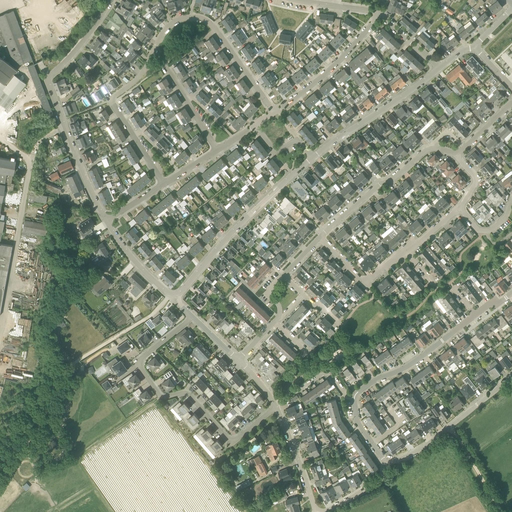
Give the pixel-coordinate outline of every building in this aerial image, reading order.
[(135,5),(127,0),(126,0),(125,2),(123,0),(120,4),(132,12),(134,9),(133,8),(135,5)] [(173,14),(178,12),(173,0),(161,0),(164,5),(167,4),(170,12),(172,11),(173,14)] [(173,0),(178,12),(181,11),(181,9),(185,8),(184,5),(186,5),(186,3),(187,3),(186,2),(185,2),(185,1),(183,1),(182,0),(173,0)] [(257,9),(259,5),(260,1),(257,0),(253,0),(251,7),(257,9)] [(403,10),(404,6),(401,5),(401,3),(401,2),(400,2),(399,2),(398,3),(397,3),(398,1),(395,0),(391,0),(389,4),(403,10)] [(482,0),(479,0),(476,5),(473,7),(475,10),(478,8),(485,3),(482,0)] [(152,8),(155,10),(152,12),(162,23),(165,19),(163,17),(165,15),(164,13),(166,12),(161,4),(159,1),(156,3),(157,5),(152,8)] [(489,7),(494,14),(503,7),(498,1),(493,5),(489,7)] [(212,15),(214,8),(200,3),(199,7),(201,7),(200,11),(212,15)] [(116,11),(118,12),(126,17),(129,13),(131,14),(132,12),(120,4),(119,7),(116,11)] [(387,10),(393,12),(394,10),(403,14),(405,10),(403,10),(389,4),(387,10)] [(468,11),(470,14),(473,14),(477,19),(475,20),(480,26),(484,22),(480,16),(478,13),(475,10),(473,7),(468,11)] [(0,103),(6,108),(25,84),(12,73),(13,73),(13,72),(17,70),(3,59),(0,56),(0,55),(1,54),(2,53),(0,51),(0,49),(3,46),(7,44),(14,63),(15,63),(18,64),(32,59),(31,59),(13,11),(0,15),(0,103)] [(152,12),(150,14),(149,13),(146,16),(148,18),(148,19),(155,26),(158,23),(159,25),(162,23),(152,12)] [(113,30),(115,27),(118,29),(123,22),(116,13),(113,17),(112,17),(106,25),(110,28),(113,30)] [(260,17),(263,23),(272,19),(270,13),(260,17)] [(316,16),(315,21),(326,23),(327,14),(321,13),(320,16),(316,16)] [(484,13),(480,16),(484,22),(489,18),(485,13),(484,13)] [(413,21),(409,18),(406,15),(400,21),(406,28),(411,23),(413,21)] [(229,16),(222,21),(225,26),(233,21),(229,16)] [(352,21),(346,17),(342,24),(347,28),(352,21)] [(275,25),(272,19),(263,23),(265,29),(275,25)] [(307,20),(303,25),(311,32),(315,27),(307,20)] [(225,26),(229,31),(236,26),(233,21),(225,26)] [(347,28),(352,31),(357,24),(352,21),(347,28)] [(466,29),(469,34),(476,29),(472,24),(470,21),(463,26),(466,29)] [(141,26),(142,27),(141,30),(152,38),(154,36),(152,34),(155,31),(147,25),(144,23),(141,26)] [(406,28),(413,34),(418,29),(411,23),(406,28)] [(277,31),(275,25),(265,29),(268,35),(277,31)] [(307,37),(311,32),(303,25),(299,30),(307,37)] [(120,40),(126,32),(128,30),(129,28),(126,26),(118,38),(120,40)] [(382,28),(377,34),(379,37),(377,39),(379,41),(381,39),(387,32),(382,28)] [(459,34),(463,39),(469,34),(466,29),(459,34)] [(141,30),(139,32),(137,31),(136,33),(136,36),(145,42),(146,40),(149,42),(152,38),(141,30)] [(239,30),(232,35),(235,40),(243,35),(239,30)] [(307,37),(299,30),(295,35),(303,42),(307,37)] [(102,31),(99,36),(104,39),(107,41),(110,37),(120,45),(120,40),(118,38),(117,39),(109,33),(107,35),(102,31)] [(421,33),(417,37),(424,43),(428,39),(431,36),(425,31),(422,32),(422,33),(421,33)] [(386,43),(392,37),(387,32),(381,39),(386,43)] [(341,43),(346,39),(339,33),(335,37),(341,43)] [(246,40),(243,35),(235,40),(239,45),(246,40)] [(328,42),(324,39),(320,35),(318,37),(326,44),(328,42)] [(203,40),(196,45),(198,47),(204,43),(208,48),(216,42),(213,37),(205,43),(203,40)] [(330,42),(337,48),(341,43),(335,37),(330,42)] [(397,41),(392,37),(386,43),(391,47),(397,41)] [(454,46),(459,42),(455,37),(450,41),(454,46)] [(102,48),(105,44),(107,45),(109,43),(107,41),(104,39),(102,41),(97,38),(94,42),(102,48)] [(431,50),(435,45),(428,39),(424,43),(431,50)] [(138,50),(142,46),(135,40),(131,44),(138,50)] [(392,60),(396,55),(394,53),(401,45),(397,41),(391,47),(388,50),(393,54),(390,58),(392,60)] [(450,41),(445,45),(449,50),(454,46),(450,41)] [(98,57),(101,53),(104,49),(102,48),(94,42),(91,47),(96,50),(94,53),(98,57)] [(213,51),(220,47),(216,42),(208,48),(210,52),(206,55),(208,58),(213,55),(211,52),(213,51)] [(138,50),(131,44),(128,47),(129,49),(127,51),(128,51),(137,60),(140,56),(136,52),(138,50)] [(249,44),(242,49),(245,54),(253,49),(249,44)] [(311,46),(310,45),(308,46),(308,47),(310,49),(315,54),(317,53),(316,52),(316,51),(314,49),(311,46)] [(329,56),(334,52),(328,45),(323,50),(329,56)] [(368,58),(373,54),(368,47),(363,52),(368,58)] [(245,54),(249,59),(256,54),(253,49),(245,54)] [(404,60),(405,60),(410,54),(406,49),(398,58),(402,63),(404,60)] [(323,50),(318,54),(325,61),(329,56),(323,50)] [(137,60),(128,51),(124,54),(125,55),(122,57),(127,62),(129,59),(133,63),(137,60)] [(220,61),(226,56),(223,51),(216,55),(217,56),(214,58),(217,62),(220,61)] [(372,68),(368,63),(371,61),(368,58),(363,52),(358,56),(369,69),(372,68)] [(409,64),(415,58),(410,54),(405,60),(409,64)] [(84,55),(78,61),(86,68),(89,64),(91,67),(97,61),(90,55),(87,58),(84,55)] [(226,56),(220,61),(223,66),(230,61),(226,56)] [(361,69),(363,67),(367,71),(369,69),(358,56),(353,60),(361,69)] [(125,64),(127,62),(122,57),(121,59),(120,59),(116,62),(119,65),(126,71),(130,67),(125,64)] [(186,67),(183,62),(187,59),(186,57),(181,60),(182,62),(174,67),(177,73),(186,67)] [(316,68),(321,64),(315,57),(310,61),(316,68)] [(483,70),(483,69),(472,57),(467,62),(468,64),(465,66),(477,80),(485,72),(483,70)] [(259,58),(251,63),(255,68),(262,63),(259,58)] [(420,62),(415,58),(409,64),(414,68),(420,62)] [(356,73),(361,69),(353,60),(348,64),(356,73)] [(305,65),(311,72),(316,68),(310,61),(305,65)] [(414,68),(419,73),(424,67),(420,62),(414,68)] [(34,63),(26,66),(44,115),(51,113),(34,63)] [(255,68),(259,73),(266,68),(262,63),(255,68)] [(116,68),(114,67),(112,65),(110,67),(111,68),(116,73),(118,71),(122,75),(126,71),(119,65),(116,68)] [(236,70),(233,65),(226,70),(224,71),(223,72),(224,73),(227,77),(236,70)] [(459,76),(466,85),(468,87),(471,85),(469,83),(471,80),(474,83),(477,80),(474,76),(471,79),(459,65),(446,76),(451,82),(459,76)] [(83,75),(81,71),(78,67),(74,69),(79,77),(83,75)] [(177,73),(180,78),(182,80),(190,75),(195,71),(197,70),(196,68),(192,70),(191,69),(190,68),(188,69),(186,67),(177,73)] [(302,68),(301,69),(297,72),(302,79),(307,75),(302,68)] [(352,77),(351,77),(344,68),(339,72),(347,81),(351,78),(352,77)] [(233,80),(240,75),(236,70),(227,77),(230,82),(227,84),(228,87),(233,83),(232,81),(233,80)] [(193,83),(191,81),(195,78),(193,76),(197,74),(195,71),(190,75),(192,77),(190,78),(183,82),(186,87),(193,83)] [(269,72),(261,77),(265,82),(272,77),(269,72)] [(292,77),(297,83),(302,79),(297,72),(292,77)] [(334,77),(340,83),(342,81),(345,84),(348,82),(347,81),(339,72),(334,77)] [(380,72),(377,74),(383,82),(386,79),(382,74),(380,72)] [(361,84),(363,82),(364,82),(368,79),(365,75),(362,77),(361,79),(360,78),(360,77),(356,73),(354,75),(361,84)] [(372,76),(373,77),(374,76),(381,84),(383,82),(377,74),(376,73),(374,75),(374,74),(372,76)] [(401,87),(406,83),(401,77),(399,74),(396,76),(393,78),(401,87)] [(361,84),(354,75),(351,77),(352,77),(351,78),(351,79),(353,78),(359,86),(361,84)] [(119,84),(120,85),(114,76),(111,78),(110,77),(109,77),(108,78),(107,79),(107,80),(108,81),(102,84),(107,92),(110,91),(113,89),(117,87),(116,86),(119,84)] [(265,82),(269,87),(276,82),(272,77),(265,82)] [(166,78),(159,83),(162,88),(169,84),(166,78)] [(393,78),(391,81),(388,83),(391,86),(390,86),(395,91),(401,87),(393,78)] [(65,79),(53,83),(55,88),(62,86),(63,86),(67,85),(65,79)] [(235,85),(234,85),(238,90),(246,84),(243,79),(235,85)] [(288,79),(288,80),(283,83),(288,90),(293,86),(288,79)] [(205,87),(210,82),(208,80),(205,83),(201,87),(203,89),(201,90),(196,96),(200,100),(206,95),(208,93),(209,92),(205,87)] [(442,95),(445,93),(449,88),(442,80),(439,82),(438,81),(438,80),(433,85),(442,95)] [(334,87),(329,81),(324,85),(329,91),(334,87)] [(55,88),(58,95),(70,91),(70,92),(73,96),(81,90),(78,86),(73,90),(70,83),(67,85),(63,86),(62,86),(55,88)] [(196,88),(193,83),(186,87),(190,92),(196,88)] [(278,87),(283,94),(288,90),(283,83),(278,87)] [(100,88),(97,90),(97,89),(96,89),(95,89),(94,89),(94,91),(94,92),(91,94),(96,102),(96,101),(99,100),(103,98),(106,96),(105,94),(107,92),(102,84),(99,86),(100,88)] [(165,94),(173,89),(169,84),(162,88),(165,94)] [(238,90),(242,95),(243,94),(250,89),(246,84),(238,90)] [(384,97),(390,93),(385,87),(382,84),(377,89),(384,97)] [(507,89),(502,84),(492,92),(501,102),(503,100),(503,99),(505,97),(502,94),(504,92),(507,89)] [(324,85),(320,89),(325,95),(329,91),(324,85)] [(462,92),(456,85),(452,88),(458,96),(462,92)] [(134,95),(141,91),(138,87),(132,91),(133,93),(134,95)] [(437,98),(427,87),(420,94),(425,100),(427,98),(431,103),(437,98)] [(377,89),(372,93),(375,96),(379,102),(384,97),(377,89)] [(492,101),(496,105),(498,103),(499,104),(501,102),(492,92),(488,97),(486,99),(490,104),(492,101)] [(165,97),(159,100),(161,103),(166,100),(169,105),(171,103),(179,99),(175,93),(166,99),(165,97)] [(319,99),(314,93),(309,97),(314,103),(319,99)] [(129,98),(128,95),(122,99),(124,101),(121,103),(125,108),(132,104),(128,98),(129,98)] [(210,99),(206,95),(200,100),(205,105),(210,99)] [(242,95),(241,95),(237,99),(236,98),(234,100),(231,95),(228,97),(231,100),(231,101),(233,104),(236,102),(238,100),(238,101),(243,97),(242,95)] [(368,108),(373,103),(368,98),(366,95),(361,99),(363,102),(368,108)] [(344,98),(351,106),(353,104),(348,99),(346,96),(344,98)] [(489,111),(491,110),(488,106),(490,104),(486,99),(483,96),(481,98),(482,100),(478,104),(488,114),(490,112),(489,111)] [(309,97),(304,101),(310,107),(314,103),(309,97)] [(413,112),(415,109),(416,110),(422,104),(416,97),(410,103),(412,106),(410,108),(413,112)] [(208,108),(213,113),(220,105),(223,102),(218,98),(215,101),(208,108)] [(250,105),(248,107),(254,112),(258,108),(252,103),(249,98),(247,100),(250,105)] [(437,101),(444,108),(447,105),(441,98),(437,101)] [(175,109),(182,104),(179,99),(171,103),(175,109)] [(358,107),(363,112),(368,108),(363,102),(361,99),(359,101),(358,102),(356,103),(358,106),(358,107)] [(224,110),(226,111),(230,107),(233,104),(231,101),(223,109),(224,110)] [(77,110),(75,106),(71,108),(69,104),(62,106),(66,115),(75,111),(77,110)] [(125,108),(128,114),(135,109),(132,104),(125,108)] [(333,110),(336,114),(339,113),(335,109),(337,107),(334,104),(330,107),(332,109),(333,110)] [(480,115),(483,118),(485,116),(485,117),(488,114),(478,104),(475,107),(475,109),(472,111),(478,117),(480,115)] [(220,105),(213,113),(217,117),(224,110),(223,109),(220,105)] [(397,111),(396,112),(404,121),(412,113),(406,106),(403,108),(402,107),(399,109),(399,108),(396,111),(397,111)] [(248,107),(244,111),(250,117),(254,112),(248,107)] [(103,120),(106,119),(109,116),(105,110),(103,111),(102,108),(100,109),(102,112),(99,114),(103,120)] [(178,120),(181,118),(188,114),(185,108),(178,113),(176,115),(175,115),(178,120)] [(352,118),(357,114),(352,108),(347,112),(352,118)] [(291,121),(297,116),(293,111),(287,116),(291,121)] [(342,116),(344,118),(347,122),(352,118),(347,112),(342,116)] [(138,113),(131,118),(134,123),(141,119),(138,113)] [(454,117),(451,119),(448,123),(450,126),(449,127),(450,128),(460,119),(460,118),(455,113),(452,116),(454,117)] [(184,123),(191,119),(188,114),(181,118),(184,123)] [(386,119),(387,120),(393,127),(398,122),(400,124),(402,122),(398,118),(396,119),(392,114),(390,115),(389,116),(388,116),(388,117),(386,119)] [(152,124),(153,125),(160,117),(158,115),(155,117),(153,119),(150,122),(152,124)] [(236,120),(242,125),(246,121),(241,115),(236,120)] [(84,121),(79,123),(76,116),(70,118),(72,124),(71,124),(72,129),(86,124),(84,121)] [(295,126),(301,121),(297,116),(291,121),(295,126)] [(441,127),(434,120),(436,118),(434,116),(431,118),(432,118),(428,122),(430,125),(438,132),(439,131),(438,130),(441,127)] [(242,125),(236,120),(234,122),(230,118),(228,120),(232,124),(238,129),(242,125)] [(335,128),(340,124),(335,118),(330,122),(335,128)] [(134,123),(138,128),(144,124),(141,119),(134,123)] [(325,126),(330,132),(335,128),(330,122),(328,119),(323,123),(326,126),(325,126)] [(453,128),(455,131),(464,122),(460,119),(450,128),(451,129),(453,128)] [(391,128),(386,123),(384,126),(380,121),(374,126),(381,134),(384,131),(385,133),(391,128)] [(109,126),(112,132),(119,127),(116,122),(109,126)] [(465,129),(465,128),(468,125),(466,124),(465,122),(464,122),(455,131),(458,133),(456,134),(458,136),(465,129)] [(509,128),(505,123),(501,127),(507,134),(511,131),(511,132),(511,126),(509,128)] [(72,129),(75,135),(82,132),(82,130),(87,127),(86,124),(72,129)] [(189,124),(185,127),(182,129),(184,132),(191,128),(189,124)] [(149,136),(157,127),(155,125),(152,128),(150,126),(148,128),(144,131),(149,136)] [(436,134),(438,132),(430,125),(427,129),(433,135),(435,132),(436,134)] [(305,126),(299,131),(303,135),(309,130),(305,126)] [(116,137),(123,133),(119,127),(112,132),(116,137)] [(155,138),(159,135),(157,133),(160,130),(157,127),(149,136),(153,140),(155,138)] [(501,127),(497,131),(501,135),(499,138),(503,142),(505,140),(504,138),(507,134),(501,127)] [(383,140),(374,130),(371,132),(369,129),(363,134),(365,137),(367,139),(370,142),(375,137),(380,142),(382,144),(384,142),(383,140)] [(425,139),(427,137),(430,140),(431,139),(430,137),(433,135),(427,129),(420,135),(425,139)] [(463,139),(469,133),(465,129),(458,136),(459,137),(460,136),(463,139)] [(313,135),(309,130),(303,135),(307,140),(313,135)] [(420,136),(415,130),(413,132),(414,134),(410,137),(416,145),(420,141),(418,138),(420,136)] [(119,143),(127,139),(123,133),(116,137),(119,143)] [(87,137),(86,134),(83,135),(83,136),(76,139),(80,147),(92,142),(89,136),(87,137)] [(169,140),(167,138),(163,134),(163,135),(157,140),(159,142),(157,144),(161,149),(169,140)] [(311,145),(317,140),(313,135),(307,140),(311,145)] [(496,140),(492,135),(488,139),(495,146),(498,149),(504,143),(503,142),(499,138),(496,140)] [(369,144),(364,138),(361,140),(358,136),(352,141),(357,148),(360,145),(363,149),(369,144)] [(408,144),(412,148),(413,148),(416,146),(415,145),(416,145),(410,137),(406,141),(404,139),(402,141),(406,146),(408,144)] [(193,143),(199,149),(204,145),(200,141),(198,139),(193,143)] [(257,139),(251,144),(255,149),(261,144),(257,139)] [(488,139),(484,143),(488,147),(486,149),(490,154),(494,158),(497,155),(493,151),(495,150),(493,148),(495,146),(488,139)] [(161,149),(165,153),(168,151),(169,153),(171,151),(174,148),(173,146),(174,145),(169,140),(161,149)] [(407,153),(407,152),(404,148),(406,146),(402,141),(400,143),(401,145),(397,149),(403,156),(404,155),(404,156),(407,153)] [(189,147),(194,153),(199,149),(193,143),(189,147)] [(133,149),(130,144),(123,148),(125,150),(123,152),(124,155),(127,153),(133,149)] [(256,156),(265,149),(261,144),(255,149),(252,151),(256,156)] [(67,153),(64,145),(59,147),(51,150),(52,153),(57,152),(59,156),(67,153)] [(351,151),(347,146),(343,149),(341,147),(336,151),(343,159),(348,154),(351,151)] [(395,155),(399,160),(403,156),(397,149),(394,146),(388,151),(389,153),(393,157),(395,155)] [(480,154),(476,150),(474,147),(470,151),(472,153),(468,157),(470,159),(469,160),(471,162),(480,154)] [(127,153),(130,159),(137,155),(133,149),(127,153)] [(185,160),(190,156),(185,150),(182,152),(180,149),(177,151),(180,154),(185,160)] [(242,155),(237,149),(232,153),(237,159),(242,155)] [(260,156),(262,159),(268,154),(265,149),(256,156),(258,159),(260,156)] [(85,160),(88,159),(89,162),(96,159),(98,158),(97,155),(95,155),(93,150),(82,154),(85,160)] [(232,153),(227,157),(232,163),(237,159),(232,153)] [(394,164),(394,163),(391,159),(393,157),(389,153),(387,155),(388,156),(384,160),(390,167),(391,167),(394,164)] [(180,154),(175,158),(180,164),(185,160),(180,154)] [(481,164),(486,160),(480,154),(471,162),(472,164),(473,163),(476,165),(479,162),(481,164)] [(134,168),(139,165),(137,162),(140,160),(137,155),(130,159),(133,164),(132,165),(134,168)] [(337,168),(343,163),(339,158),(337,156),(334,159),(331,155),(325,160),(333,169),(336,166),(337,168)] [(427,158),(428,160),(432,165),(433,164),(435,167),(438,164),(440,162),(438,160),(441,157),(438,155),(438,156),(437,157),(435,155),(433,156),(431,155),(427,158)] [(0,311),(12,246),(0,243),(0,242),(4,221),(0,220),(0,209),(4,190),(13,192),(14,184),(11,183),(15,160),(0,157),(0,311)] [(226,164),(221,158),(216,162),(221,168),(226,164)] [(272,159),(266,163),(270,168),(276,163),(272,159)] [(486,160),(481,164),(480,165),(482,167),(481,168),(483,171),(482,172),(483,173),(493,165),(489,161),(488,161),(486,159),(486,160)] [(386,171),(390,167),(384,160),(380,163),(378,162),(376,164),(380,169),(382,167),(386,171)] [(438,164),(444,171),(453,163),(450,161),(450,162),(449,163),(447,161),(445,162),(443,160),(440,162),(438,164)] [(57,166),(60,174),(73,168),(70,161),(57,166)] [(366,166),(371,172),(373,170),(376,173),(377,173),(380,171),(380,170),(381,169),(380,169),(376,164),(373,161),(366,166)] [(212,166),(217,172),(221,168),(216,162),(212,166)] [(270,168),(274,173),(280,168),(276,163),(270,168)] [(453,163),(444,171),(449,178),(455,173),(452,171),(454,169),(452,167),(453,166),(454,166),(453,163)] [(320,164),(314,169),(320,177),(324,173),(327,175),(331,171),(327,166),(324,169),(320,164)] [(491,178),(493,176),(496,173),(498,171),(493,165),(483,173),(485,175),(486,174),(488,177),(489,175),(491,178)] [(99,166),(96,167),(89,170),(91,176),(99,173),(101,172),(99,166)] [(207,170),(212,176),(217,172),(212,166),(207,170)] [(368,175),(363,168),(356,174),(358,176),(364,183),(365,183),(368,181),(368,180),(369,180),(365,176),(367,174),(368,175)] [(417,169),(414,172),(421,180),(425,176),(426,178),(429,176),(423,169),(421,171),(419,169),(417,170),(417,169)] [(207,170),(202,174),(207,181),(212,176),(207,170)] [(136,172),(135,173),(138,177),(135,179),(137,181),(142,187),(147,183),(142,178),(137,172),(136,172)] [(414,180),(412,182),(416,187),(417,189),(419,188),(419,186),(423,182),(421,180),(414,172),(411,174),(412,175),(410,176),(414,180)] [(76,173),(68,177),(65,178),(68,185),(69,184),(76,198),(85,194),(76,173)] [(101,179),(101,177),(99,173),(91,176),(94,182),(101,179)] [(151,179),(146,173),(142,178),(147,183),(151,179)] [(311,188),(320,180),(315,174),(313,176),(312,175),(311,176),(308,173),(302,178),(311,188)] [(455,173),(449,178),(447,180),(453,187),(455,185),(465,177),(462,175),(461,175),(462,175),(460,177),(458,174),(457,176),(455,173)] [(244,182),(247,186),(250,184),(246,180),(245,179),(242,175),(240,177),(242,180),(244,182)] [(201,182),(196,176),(191,180),(196,186),(201,182)] [(263,186),(268,182),(263,176),(258,180),(263,186)] [(357,183),(360,187),(364,183),(358,176),(354,180),(353,178),(350,180),(354,185),(357,183)] [(505,176),(501,180),(498,182),(503,188),(504,189),(506,187),(507,188),(510,187),(511,188),(511,186),(511,185),(507,178),(505,176)] [(465,177),(455,185),(461,191),(466,187),(464,184),(466,183),(464,181),(465,179),(466,180),(465,177)] [(94,182),(97,187),(104,184),(102,181),(101,179),(94,182)] [(186,184),(191,190),(196,186),(191,180),(186,184)] [(253,184),(258,190),(263,186),(258,180),(253,184)] [(306,196),(309,193),(305,189),(307,187),(303,183),(301,185),(297,180),(290,186),(302,199),(303,199),(304,199),(306,197),(306,196)] [(351,195),(356,191),(352,187),(354,185),(350,180),(348,182),(347,181),(343,184),(345,187),(351,195)] [(416,187),(412,182),(409,184),(406,180),(404,181),(401,183),(410,194),(414,190),(413,189),(416,187)] [(142,187),(137,181),(132,185),(137,191),(142,187)] [(43,182),(43,188),(59,194),(61,188),(58,187),(48,183),(47,184),(43,182)] [(498,182),(496,183),(499,187),(496,190),(492,185),(488,188),(494,196),(503,188),(498,182)] [(401,192),(399,193),(403,198),(405,196),(406,198),(411,194),(410,194),(401,183),(398,185),(399,186),(397,187),(401,192)] [(182,188),(187,194),(191,190),(186,184),(182,188)] [(124,190),(128,194),(130,193),(132,195),(137,191),(132,185),(127,189),(126,187),(124,189),(125,190),(124,190)] [(255,196),(248,187),(243,191),(246,194),(250,200),(255,196)] [(344,194),(347,198),(348,198),(351,196),(351,195),(345,187),(341,191),(340,189),(337,191),(341,196),(344,194)] [(99,193),(101,199),(112,194),(109,188),(99,193)] [(182,188),(177,192),(182,197),(187,194),(182,188)] [(494,196),(488,188),(484,191),(488,197),(485,199),(487,202),(494,196)] [(494,196),(501,203),(505,200),(500,195),(505,191),(504,189),(503,188),(494,196)] [(342,203),(343,202),(339,198),(341,196),(337,191),(335,193),(334,192),(330,196),(338,206),(339,205),(339,206),(342,203)] [(401,201),(400,200),(403,198),(399,193),(396,195),(393,191),(391,193),(391,192),(388,194),(395,202),(397,205),(401,201)] [(439,201),(446,209),(448,206),(448,205),(449,204),(446,200),(448,198),(444,193),(443,194),(442,192),(439,196),(441,199),(439,201)] [(176,199),(171,193),(166,197),(171,203),(176,199)] [(46,203),(47,196),(35,194),(34,196),(29,195),(28,201),(33,202),(33,201),(46,203)] [(104,204),(111,201),(114,200),(112,194),(101,199),(104,204)] [(250,200),(246,194),(241,198),(246,204),(250,200)] [(388,203),(386,205),(389,209),(390,209),(392,207),(391,206),(395,202),(388,194),(385,197),(386,197),(384,199),(388,203)] [(331,205),(334,210),(338,206),(330,196),(326,200),(327,201),(324,203),(328,207),(331,205)] [(490,205),(489,204),(492,202),(497,207),(501,203),(494,196),(487,202),(489,205),(490,205)] [(171,203),(166,197),(161,201),(168,209),(171,207),(173,211),(176,209),(171,203)] [(292,210),(295,206),(285,197),(282,200),(283,201),(280,204),(281,205),(279,207),(284,211),(286,209),(285,208),(288,205),(292,210)] [(236,201),(236,202),(233,199),(229,202),(230,203),(231,205),(236,211),(241,207),(236,201)] [(484,205),(480,200),(476,203),(482,211),(489,205),(487,202),(484,205)] [(161,211),(163,213),(166,217),(168,215),(165,212),(168,209),(161,201),(157,205),(161,211)] [(389,209),(386,205),(385,204),(383,206),(380,203),(378,201),(374,205),(376,207),(380,212),(381,213),(385,209),(387,211),(389,209)] [(443,211),(446,209),(439,201),(435,204),(433,203),(431,205),(435,209),(437,207),(441,211),(442,210),(443,211)] [(329,214),(330,213),(326,209),(328,207),(324,203),(322,205),(323,206),(319,210),(326,217),(326,218),(330,215),(329,214)] [(424,209),(424,210),(433,220),(435,217),(436,215),(433,211),(435,209),(431,205),(430,203),(427,205),(428,206),(424,209)] [(482,211),(476,203),(472,207),(476,212),(472,215),(475,217),(482,211)] [(380,212),(376,207),(374,209),(372,207),(370,204),(365,208),(372,216),(376,212),(378,214),(380,212)] [(157,215),(161,211),(157,205),(152,209),(157,215)] [(231,205),(226,209),(232,215),(236,211),(231,205)] [(482,211),(489,219),(493,215),(488,210),(492,207),(490,205),(489,205),(482,211)] [(288,215),(284,211),(279,207),(276,210),(277,211),(272,216),(277,222),(279,223),(284,218),(288,215)] [(372,216),(365,208),(361,212),(363,214),(365,216),(363,218),(367,223),(369,221),(368,219),(372,216)] [(150,215),(145,209),(140,213),(145,219),(150,215)] [(314,212),(311,214),(316,220),(316,218),(318,217),(321,221),(326,217),(319,210),(315,213),(314,212)] [(418,216),(422,221),(424,219),(428,223),(429,221),(430,222),(433,220),(424,210),(420,214),(418,216)] [(485,222),(489,219),(482,211),(475,217),(477,220),(480,217),(485,222)] [(229,221),(224,214),(222,212),(217,216),(224,225),(229,221)] [(140,213),(135,217),(140,223),(145,219),(140,213)] [(268,229),(273,224),(274,225),(277,222),(272,216),(268,213),(265,216),(266,217),(263,220),(261,222),(265,227),(268,229)] [(210,217),(207,219),(211,223),(213,221),(214,222),(219,229),(224,225),(217,216),(217,215),(212,219),(210,217)] [(368,224),(367,223),(363,218),(361,220),(359,218),(357,215),(352,219),(359,227),(362,230),(368,224)] [(417,219),(413,223),(420,231),(422,229),(422,228),(423,227),(420,223),(422,221),(418,216),(416,218),(417,219)] [(94,226),(90,219),(79,225),(82,230),(79,232),(83,237),(92,231),(90,228),(94,226)] [(352,227),(350,229),(354,234),(357,232),(355,231),(359,227),(352,219),(348,223),(350,225),(352,227)] [(24,220),(22,231),(47,236),(49,225),(24,220)] [(411,221),(407,224),(404,220),(401,223),(405,227),(409,232),(411,230),(415,234),(416,233),(417,233),(420,231),(413,223),(411,221)] [(469,227),(465,222),(463,224),(460,220),(458,221),(455,224),(462,231),(466,228),(467,229),(469,227)] [(261,232),(265,227),(261,222),(259,224),(256,227),(255,227),(252,230),(261,239),(264,235),(261,232)] [(311,226),(307,222),(305,224),(304,222),(300,226),(309,234),(312,230),(309,228),(311,226)] [(408,235),(404,231),(403,229),(405,227),(401,223),(400,224),(394,229),(398,233),(404,240),(408,235)] [(464,234),(462,231),(455,224),(452,226),(451,228),(455,232),(452,234),(456,238),(458,240),(460,238),(464,234)] [(296,230),(305,238),(309,234),(300,226),(296,230)] [(340,230),(346,238),(348,240),(354,234),(350,229),(348,231),(346,229),(344,227),(340,230)] [(211,238),(216,234),(211,228),(206,232),(211,238)] [(136,233),(132,229),(126,234),(130,238),(136,233)] [(292,234),(294,235),(292,237),(296,242),(298,239),(301,242),(305,238),(296,230),(292,234)] [(344,243),(342,242),(346,238),(340,230),(335,234),(337,236),(339,239),(337,241),(341,245),(344,243)] [(393,230),(388,234),(397,244),(398,245),(404,240),(398,233),(396,234),(393,230)] [(253,235),(249,231),(245,234),(244,233),(240,237),(242,238),(246,242),(246,243),(250,239),(253,235)] [(202,236),(207,242),(211,238),(206,232),(202,236)] [(455,241),(454,240),(456,238),(452,234),(450,236),(447,232),(445,233),(442,235),(451,245),(455,241)] [(130,238),(134,243),(140,238),(136,233),(130,238)] [(397,244),(388,234),(384,238),(385,239),(383,241),(387,246),(389,244),(393,248),(397,244)] [(442,243),(439,245),(443,250),(446,247),(447,249),(451,245),(442,235),(439,237),(440,238),(438,239),(442,243)] [(292,237),(291,238),(290,236),(284,242),(293,250),(297,246),(294,244),(296,242),(292,237)] [(195,242),(192,238),(189,239),(192,243),(194,245),(199,251),(204,247),(199,241),(198,240),(195,242)] [(246,249),(243,246),(244,245),(243,244),(246,242),(242,238),(236,244),(235,242),(231,246),(237,253),(240,250),(243,253),(246,249)] [(381,245),(377,248),(384,256),(386,253),(388,252),(384,248),(387,246),(383,241),(381,239),(378,241),(381,245)] [(144,242),(138,248),(142,252),(148,247),(144,242)] [(289,254),(293,250),(284,242),(278,248),(280,250),(285,254),(287,252),(289,254)] [(103,258),(104,257),(107,255),(107,256),(108,255),(109,254),(104,247),(105,247),(102,243),(94,248),(97,252),(98,251),(103,258)] [(194,245),(189,249),(194,255),(199,251),(194,245)] [(149,255),(152,252),(150,250),(152,248),(150,246),(148,247),(142,252),(146,257),(149,255)] [(375,246),(371,249),(370,248),(368,250),(374,257),(376,255),(379,259),(381,258),(384,256),(377,248),(375,246)] [(432,251),(428,247),(419,255),(423,259),(432,251)] [(314,256),(313,258),(317,262),(319,259),(326,252),(322,249),(318,252),(316,250),(312,254),(314,256)] [(225,252),(221,256),(228,262),(232,266),(235,263),(231,259),(232,258),(235,255),(230,250),(227,254),(225,252)] [(275,256),(281,262),(285,258),(283,256),(285,254),(280,250),(278,252),(279,252),(275,256)] [(371,259),(374,257),(368,250),(365,252),(368,256),(364,260),(371,267),(374,265),(373,264),(375,263),(371,259)] [(427,264),(436,256),(432,251),(423,259),(427,264)] [(324,266),(328,262),(326,260),(330,256),(326,252),(319,259),(322,261),(321,262),(324,266)] [(186,255),(183,257),(181,259),(186,265),(191,261),(186,255)] [(156,256),(152,259),(149,261),(153,266),(160,260),(156,256)] [(268,262),(275,267),(277,265),(278,266),(281,262),(275,256),(272,260),(271,259),(268,262)] [(431,268),(440,260),(436,256),(427,264),(431,268)] [(186,265),(181,259),(181,258),(176,262),(182,269),(186,265)] [(443,258),(440,260),(431,268),(435,273),(436,272),(445,264),(446,262),(443,258)] [(153,266),(158,271),(164,265),(160,260),(153,266)] [(334,269),(338,264),(334,260),(330,264),(328,262),(324,266),(323,268),(325,270),(326,269),(328,270),(331,267),(334,269)] [(357,260),(355,262),(361,268),(363,267),(366,270),(368,269),(368,270),(371,267),(364,260),(360,263),(357,260)] [(227,266),(222,261),(219,265),(218,263),(214,267),(220,273),(224,277),(228,273),(224,269),(225,269),(224,269),(227,266)] [(268,272),(271,268),(266,262),(263,265),(261,263),(260,264),(259,265),(262,267),(262,266),(268,272)] [(406,263),(396,271),(400,275),(410,267),(406,263)] [(256,268),(264,276),(268,272),(262,266),(262,267),(259,265),(259,264),(257,267),(256,268)] [(333,275),(336,278),(338,276),(336,274),(342,268),(338,264),(334,269),(336,271),(333,275)] [(446,275),(451,271),(445,264),(436,272),(439,277),(444,272),(446,275)] [(307,272),(303,269),(301,266),(296,272),(298,274),(294,278),(298,282),(307,272)] [(400,275),(404,280),(413,272),(410,267),(400,275)] [(256,268),(252,272),(254,274),(260,280),(264,276),(256,268)] [(167,270),(162,276),(166,280),(172,274),(167,270)] [(208,273),(205,277),(211,283),(215,279),(218,276),(213,271),(210,274),(208,273)] [(298,282),(302,285),(306,282),(308,284),(313,278),(310,276),(307,272),(298,282)] [(413,272),(404,280),(408,284),(417,276),(413,272)] [(147,285),(134,273),(129,280),(135,286),(130,292),(136,297),(142,291),(147,285)] [(348,277),(344,273),(340,278),(338,276),(336,278),(335,280),(337,281),(340,285),(342,283),(348,277)] [(171,284),(176,279),(177,278),(172,274),(166,280),(171,284)] [(254,274),(252,277),(250,275),(248,276),(256,284),(260,280),(254,274)] [(469,275),(464,279),(466,281),(461,285),(465,290),(474,282),(477,280),(474,276),(473,276),(472,277),(471,276),(470,276),(469,275)] [(256,284),(248,276),(246,279),(244,280),(247,283),(247,282),(252,288),(256,284)] [(408,284),(412,289),(420,282),(421,281),(417,276),(408,284)] [(506,283),(508,281),(504,276),(504,277),(502,278),(503,280),(499,283),(504,290),(509,287),(506,283)] [(97,280),(93,285),(101,293),(107,287),(108,288),(111,284),(110,283),(109,282),(105,277),(99,282),(97,280)] [(346,287),(352,281),(348,277),(342,283),(346,287)] [(310,293),(316,287),(319,284),(317,282),(316,283),(314,281),(315,280),(313,278),(308,284),(310,286),(306,290),(310,293)] [(382,282),(388,289),(391,292),(397,287),(392,280),(390,282),(386,278),(385,280),(384,279),(382,282)] [(130,286),(123,280),(119,284),(126,290),(130,286)] [(383,296),(385,294),(384,293),(388,289),(382,282),(379,284),(378,286),(381,290),(379,292),(383,296)] [(417,296),(421,293),(420,290),(424,286),(420,282),(412,289),(411,290),(417,296)] [(465,290),(468,294),(478,287),(474,282),(465,290)] [(202,285),(198,289),(204,295),(208,291),(211,288),(206,283),(203,286),(202,285)] [(499,283),(494,286),(493,285),(491,287),(494,292),(497,290),(500,294),(504,290),(499,283)] [(359,288),(355,284),(350,290),(350,291),(348,292),(348,293),(351,296),(352,296),(359,288)] [(234,293),(238,296),(243,290),(239,287),(234,293)] [(319,297),(324,291),(322,289),(321,287),(319,289),(316,287),(310,293),(314,297),(317,295),(319,297)] [(468,294),(472,299),(482,292),(478,287),(468,294)] [(356,300),(358,298),(363,292),(359,288),(352,296),(356,300)] [(330,292),(326,289),(325,290),(324,291),(319,297),(321,298),(320,299),(324,303),(330,297),(327,295),(330,292)] [(238,296),(236,298),(237,300),(240,302),(242,300),(247,294),(243,290),(238,296)] [(143,298),(151,306),(159,299),(153,294),(152,295),(149,292),(143,298)] [(472,299),(476,304),(485,296),(482,292),(472,299)] [(244,302),(242,305),(244,306),(246,304),(251,298),(247,294),(242,300),(244,302)] [(444,294),(437,299),(435,301),(438,305),(440,303),(443,306),(453,299),(449,294),(446,297),(444,294)] [(191,301),(197,307),(199,304),(202,307),(204,304),(202,302),(204,299),(199,295),(196,298),(195,297),(191,301)] [(324,303),(328,307),(334,300),(330,297),(324,303)] [(255,302),(251,298),(246,304),(248,306),(246,308),(248,310),(250,308),(250,307),(255,302)] [(456,304),(453,299),(443,306),(447,311),(456,304)] [(251,313),(259,305),(255,302),(250,307),(250,308),(252,310),(250,312),(251,313)] [(338,302),(331,310),(335,313),(341,307),(343,305),(340,302),(338,302)] [(311,308),(307,304),(305,306),(303,304),(299,308),(305,313),(308,316),(311,312),(309,309),(311,308)] [(450,316),(460,308),(456,304),(447,311),(450,316)] [(251,313),(252,314),(256,317),(258,315),(263,309),(259,305),(251,313)] [(346,310),(345,311),(341,307),(335,313),(339,317),(342,315),(344,317),(348,312),(346,310)] [(301,317),(305,313),(299,308),(295,312),(301,317)] [(450,316),(454,321),(464,313),(460,308),(450,316)] [(166,317),(173,325),(178,319),(169,309),(163,315),(161,317),(159,315),(152,321),(156,326),(163,320),(166,317)] [(267,313),(263,309),(258,315),(260,317),(258,319),(259,321),(260,321),(262,319),(261,318),(267,313)] [(216,312),(211,317),(215,320),(213,321),(217,325),(223,319),(216,312)] [(298,321),(301,317),(295,312),(292,315),(298,321)] [(266,322),(271,317),(267,313),(261,318),(262,319),(264,321),(262,323),(263,325),(266,322)] [(298,321),(292,315),(288,320),(294,325),(297,328),(300,324),(298,321)] [(502,327),(507,324),(508,323),(501,315),(496,319),(502,327)] [(28,338),(30,319),(19,317),(17,328),(16,332),(21,333),(21,337),(28,338)] [(322,328),(328,321),(324,317),(322,320),(320,318),(315,322),(318,324),(316,326),(320,330),(322,328)] [(60,318),(50,327),(55,332),(64,323),(60,318)] [(497,328),(499,330),(502,328),(502,327),(496,319),(495,320),(494,318),(490,321),(496,329),(497,328)] [(232,322),(230,324),(225,319),(219,325),(221,327),(224,330),(223,331),(226,334),(235,325),(232,322)] [(434,325),(439,333),(444,329),(441,325),(443,323),(440,319),(437,321),(436,319),(432,323),(434,325)] [(284,324),(290,330),(294,325),(288,320),(284,324)] [(335,332),(330,327),(332,325),(328,321),(322,328),(326,331),(326,332),(330,336),(335,332)] [(492,335),(495,333),(493,331),(496,329),(490,321),(485,325),(492,335)] [(251,333),(254,330),(245,322),(242,325),(244,326),(241,329),(239,332),(245,337),(248,335),(250,332),(251,333)] [(435,336),(439,333),(434,325),(430,329),(428,327),(426,329),(430,334),(432,332),(435,336)] [(489,337),(492,335),(485,325),(479,329),(485,337),(487,335),(489,337)] [(145,346),(148,344),(148,343),(148,342),(151,340),(150,339),(153,337),(147,329),(144,331),(145,332),(142,334),(143,336),(138,339),(144,346),(145,346)] [(420,336),(426,343),(430,340),(427,336),(430,334),(426,329),(423,331),(425,333),(420,336)] [(484,338),(485,337),(479,329),(475,333),(476,334),(475,335),(482,343),(486,340),(484,338)] [(181,332),(175,336),(182,344),(185,341),(188,344),(194,338),(190,334),(191,333),(188,330),(183,334),(181,332)] [(311,331),(310,332),(308,330),(304,334),(306,336),(304,339),(308,343),(316,334),(314,332),(311,331)] [(237,334),(238,336),(236,338),(232,335),(229,338),(238,347),(241,344),(240,343),(243,340),(245,337),(239,332),(237,334)] [(275,333),(269,339),(273,343),(281,334),(279,333),(277,335),(275,333)] [(281,334),(273,343),(277,346),(282,340),(280,338),(283,336),(281,334)] [(308,343),(312,347),(314,344),(316,346),(321,342),(318,340),(320,338),(316,334),(308,343)] [(475,335),(470,339),(477,347),(482,343),(475,335)] [(415,338),(413,340),(416,344),(418,343),(421,346),(426,343),(420,336),(416,339),(415,338)] [(473,344),(469,340),(467,342),(464,338),(459,341),(465,348),(467,351),(472,348),(470,346),(473,344)] [(117,347),(121,353),(131,346),(126,340),(117,347)] [(277,346),(280,350),(288,341),(287,340),(284,342),(282,340),(277,346)] [(406,343),(402,346),(405,350),(414,344),(411,340),(406,343)] [(280,350),(284,353),(290,347),(288,345),(290,343),(288,341),(280,350)] [(455,344),(457,347),(454,349),(455,350),(459,355),(462,353),(461,352),(465,348),(459,341),(455,344)] [(203,363),(212,354),(200,342),(194,348),(190,352),(189,353),(193,357),(195,355),(203,363)] [(405,350),(402,346),(397,350),(393,353),(396,357),(405,350)] [(284,353),(288,357),(296,348),(294,347),(292,349),(290,347),(284,353)] [(288,357),(292,360),(297,354),(295,352),(298,350),(296,348),(288,357)] [(462,359),(459,355),(455,350),(453,352),(450,348),(446,352),(454,362),(458,359),(460,361),(462,359)] [(258,365),(263,360),(264,358),(262,356),(262,355),(263,356),(266,353),(262,349),(259,352),(251,361),(254,364),(255,363),(258,366),(258,365)] [(388,359),(393,356),(388,349),(383,352),(388,359)] [(494,359),(497,356),(492,350),(489,352),(494,359)] [(499,361),(506,369),(510,366),(509,365),(511,364),(510,361),(511,359),(511,357),(507,350),(501,355),(503,358),(499,361)] [(363,352),(359,355),(367,367),(366,368),(367,370),(373,366),(374,366),(363,352)] [(388,359),(383,352),(379,356),(384,363),(388,359)] [(442,361),(446,365),(448,369),(451,367),(450,365),(454,362),(446,352),(441,355),(444,359),(442,361)] [(377,362),(380,366),(384,363),(379,356),(374,359),(373,357),(371,358),(373,361),(375,360),(377,362)] [(158,366),(161,369),(166,365),(161,359),(158,361),(155,357),(148,363),(154,370),(158,366)] [(212,363),(218,369),(226,362),(222,358),(219,360),(215,357),(211,361),(212,363)] [(125,365),(121,360),(118,362),(115,358),(109,363),(114,370),(115,370),(119,375),(127,370),(127,368),(125,365)] [(355,358),(350,361),(359,373),(357,374),(359,376),(364,372),(365,373),(355,358)] [(185,359),(179,364),(189,375),(191,378),(197,373),(192,367),(185,359)] [(274,366),(277,362),(274,359),(272,361),(269,364),(266,361),(266,362),(263,360),(258,365),(260,368),(263,371),(262,372),(265,375),(274,366)] [(436,368),(438,369),(442,366),(443,367),(446,365),(442,361),(440,362),(437,359),(435,360),(435,359),(433,360),(433,361),(432,362),(433,364),(436,368)] [(489,369),(488,371),(493,378),(498,375),(498,374),(500,372),(496,368),(499,366),(495,361),(490,364),(490,366),(490,368),(489,369)] [(215,371),(222,379),(230,372),(227,369),(229,366),(226,362),(218,369),(215,371)] [(346,365),(341,368),(350,380),(348,381),(350,383),(355,379),(356,379),(346,365)] [(272,380),(275,382),(280,376),(278,374),(277,375),(274,372),(277,369),(274,366),(265,375),(269,378),(269,377),(272,380)] [(434,372),(429,366),(425,369),(429,376),(434,372)] [(485,385),(489,382),(485,378),(488,376),(482,368),(476,373),(480,377),(476,380),(479,383),(478,384),(481,388),(485,385)] [(425,379),(429,376),(425,369),(420,372),(425,379)] [(163,375),(166,380),(162,383),(167,390),(175,385),(172,382),(176,379),(170,370),(163,375)] [(230,372),(222,379),(223,380),(226,378),(232,384),(240,377),(236,373),(233,376),(230,372)] [(420,382),(425,379),(420,372),(415,376),(420,382)] [(136,374),(134,376),(132,373),(122,380),(126,386),(131,383),(133,387),(141,382),(136,374)] [(192,385),(196,389),(204,382),(196,374),(192,379),(195,383),(192,385)] [(411,379),(415,386),(420,382),(415,376),(411,379)] [(468,386),(462,391),(465,395),(466,394),(469,398),(473,395),(472,394),(475,392),(473,390),(477,388),(467,376),(463,380),(468,386)] [(244,381),(240,377),(232,384),(240,392),(245,388),(241,384),(244,381)] [(404,387),(408,384),(403,377),(398,380),(404,387)] [(328,388),(332,385),(327,379),(325,381),(322,378),(321,379),(328,388)] [(323,391),(328,388),(321,379),(319,380),(321,383),(319,385),(323,391)] [(107,391),(112,387),(107,380),(102,384),(107,391)] [(404,387),(398,380),(394,383),(398,388),(397,388),(399,390),(404,387)] [(393,381),(388,384),(393,391),(397,388),(398,388),(394,383),(393,381)] [(204,382),(196,389),(200,394),(203,391),(206,395),(211,390),(204,382)] [(312,385),(319,394),(323,391),(319,385),(316,387),(314,384),(312,385)] [(389,395),(393,391),(388,384),(384,387),(389,395)] [(315,397),(319,394),(312,385),(311,386),(313,389),(310,391),(315,397)] [(385,398),(389,395),(384,387),(379,391),(385,398)] [(147,390),(142,393),(139,388),(133,393),(138,400),(141,398),(144,403),(152,398),(147,390)] [(311,400),(315,397),(310,391),(308,392),(306,389),(304,391),(311,400)] [(207,401),(210,405),(218,398),(211,390),(206,395),(210,398),(207,401)] [(304,395),(302,397),(307,403),(311,400),(304,391),(302,392),(304,395)] [(378,399),(380,401),(385,398),(379,391),(375,394),(378,399)] [(250,392),(247,395),(255,405),(258,402),(260,405),(265,400),(264,400),(260,396),(261,395),(258,392),(254,396),(250,392)] [(404,398),(417,416),(425,410),(412,392),(409,394),(407,396),(404,398)] [(247,403),(244,405),(251,413),(255,409),(253,407),(255,405),(247,395),(243,399),(247,403)] [(451,407),(452,408),(455,411),(461,407),(462,407),(465,405),(457,396),(452,400),(454,402),(451,404),(452,406),(451,407)] [(218,398),(210,405),(214,409),(217,406),(221,410),(225,405),(218,398)] [(173,408),(182,419),(188,414),(186,411),(190,408),(185,402),(182,404),(179,402),(173,408)] [(372,406),(369,402),(361,407),(365,411),(372,406)] [(396,403),(407,418),(409,421),(411,420),(404,411),(398,402),(396,403)] [(303,410),(302,407),(301,403),(287,409),(290,416),(297,413),(303,411),(303,410)] [(251,413),(244,405),(240,409),(237,405),(233,408),(242,417),(244,415),(246,418),(251,413)] [(437,405),(431,409),(436,416),(440,414),(444,420),(450,415),(445,407),(440,410),(437,405)] [(372,406),(365,411),(368,416),(373,412),(375,411),(372,406)] [(233,415),(230,418),(237,426),(242,422),(240,420),(242,417),(233,408),(229,411),(233,415)] [(297,415),(295,416),(297,423),(306,420),(309,419),(306,412),(303,413),(303,411),(297,413),(297,415)] [(366,417),(369,422),(376,417),(373,412),(368,416),(366,417)] [(188,414),(182,419),(192,430),(199,424),(198,425),(196,423),(199,419),(194,413),(190,417),(188,414)] [(425,418),(426,421),(432,429),(437,426),(434,422),(437,420),(433,414),(431,416),(430,415),(425,418)] [(237,426),(230,418),(227,415),(224,418),(223,417),(219,421),(228,430),(231,428),(233,430),(237,426)] [(341,420),(341,417),(339,415),(331,417),(332,420),(333,424),(341,420)] [(379,421),(376,417),(369,422),(372,426),(379,421)] [(300,430),(309,427),(311,426),(310,422),(307,423),(306,420),(297,423),(300,430)] [(341,420),(333,424),(335,427),(337,430),(344,425),(342,422),(341,420)] [(383,425),(379,421),(372,426),(375,431),(383,425)] [(424,429),(427,433),(432,429),(426,421),(421,425),(420,423),(417,426),(421,431),(424,429)] [(337,430),(340,434),(347,429),(344,425),(337,430)] [(378,435),(386,430),(383,425),(375,431),(378,435)] [(417,440),(422,437),(419,433),(421,431),(417,426),(415,427),(416,429),(411,432),(417,440)] [(310,430),(309,427),(300,430),(303,437),(314,433),(313,429),(310,430)] [(196,434),(206,445),(211,440),(209,438),(213,434),(208,429),(204,432),(202,429),(203,428),(196,434)] [(344,439),(351,433),(347,429),(340,434),(344,439)] [(407,438),(411,444),(417,440),(411,432),(406,436),(403,433),(401,435),(405,440),(407,438)] [(314,433),(303,437),(306,444),(314,441),(317,440),(314,433)] [(351,441),(351,442),(357,437),(354,433),(348,437),(351,441)] [(400,450),(405,446),(402,442),(405,440),(401,435),(398,437),(399,438),(394,442),(400,450)] [(351,442),(352,443),(354,446),(361,442),(357,437),(351,442)] [(211,440),(206,445),(215,457),(222,451),(220,448),(223,446),(217,440),(214,443),(211,440)] [(308,451),(317,448),(314,441),(306,444),(308,451)] [(271,461),(275,459),(277,458),(275,454),(281,451),(277,442),(269,445),(265,447),(271,461)] [(357,450),(358,451),(364,446),(361,442),(354,446),(357,450)] [(388,444),(385,446),(389,451),(392,449),(395,453),(400,450),(394,442),(389,445),(388,444)] [(358,451),(358,452),(361,455),(366,451),(367,451),(364,446),(358,451)] [(313,455),(314,457),(320,455),(317,448),(308,451),(310,456),(313,455)] [(362,459),(363,460),(369,456),(366,451),(361,455),(360,456),(362,459)] [(259,456),(252,459),(250,460),(253,467),(255,466),(262,462),(259,456)] [(363,460),(363,461),(366,465),(372,460),(369,456),(363,460)] [(324,465),(323,463),(322,459),(316,462),(317,465),(310,467),(312,473),(322,470),(325,469),(325,467),(324,465)] [(369,468),(369,469),(376,465),(372,460),(366,465),(369,468)] [(369,469),(370,470),(373,473),(379,469),(376,465),(369,469)] [(258,471),(260,477),(268,473),(265,468),(258,471)] [(278,473),(280,477),(282,475),(285,482),(293,478),(290,472),(288,472),(287,469),(278,473)] [(324,475),(322,470),(312,473),(314,479),(315,479),(316,482),(325,479),(328,478),(327,474),(324,475)] [(360,479),(363,478),(360,473),(359,470),(352,473),(353,476),(357,484),(362,482),(360,479)] [(346,480),(349,485),(350,487),(353,486),(354,486),(357,484),(353,476),(346,480)] [(234,487),(236,490),(248,483),(246,480),(240,483),(240,484),(234,487)] [(346,480),(340,483),(344,491),(348,489),(347,486),(349,485),(346,480)] [(340,493),(344,491),(340,483),(339,481),(332,484),(333,487),(336,492),(339,491),(340,493)] [(25,490),(30,486),(26,482),(21,486),(25,490)] [(327,490),(331,498),(335,496),(334,493),(336,492),(333,487),(327,490)] [(288,497),(284,491),(286,491),(286,488),(284,489),(284,491),(275,497),(278,502),(288,497)] [(319,491),(323,499),(326,498),(327,500),(331,498),(327,490),(323,492),(321,489),(319,491)] [(294,504),(293,500),(288,501),(291,511),(299,511),(298,507),(297,503),(294,504)]
